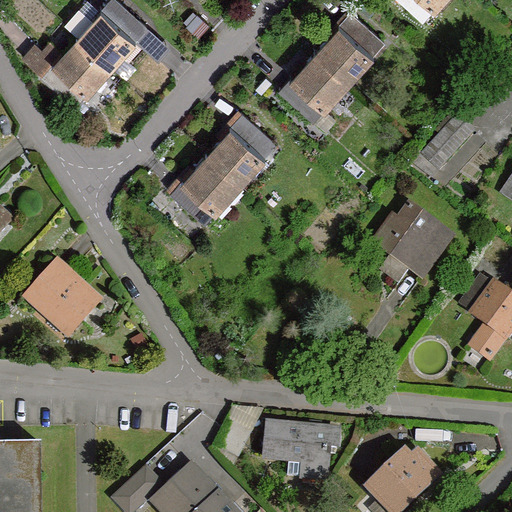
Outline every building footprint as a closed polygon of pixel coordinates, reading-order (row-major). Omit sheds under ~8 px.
[(108,0),(102,7),(104,9),(129,31),(138,20),(115,0),(108,0)] [(426,0),(404,0),(417,11),(426,0)] [(104,9),(80,36),(108,62),(133,35),(129,31),(104,9)] [(341,21),(343,23),(367,45),(377,34),(351,11),(341,21)] [(343,23),(319,50),(347,76),(372,49),(367,45),(343,23)] [(80,36),(55,63),(79,85),(83,90),(108,62),(80,36)] [(319,50),(294,77),(317,99),(322,104),(347,76),(319,50)] [(79,85),(55,63),(54,62),(43,73),(68,96),(79,85)] [(317,99),(294,77),(293,76),(282,87),(307,110),(317,99)] [(232,124),(234,125),(258,148),(268,136),(242,113),(232,124)] [(424,155),(440,168),(475,131),(459,117),(424,155)] [(234,125),(210,152),(238,179),(263,152),(258,148),(234,125)] [(210,152),(185,179),(208,202),(213,206),(238,179),(210,152)] [(511,175),(501,191),(511,198),(511,175)] [(208,202),(185,179),(184,178),(173,190),(198,213),(208,202)] [(391,215),(372,240),(422,276),(452,236),(406,203),(395,218),(391,215)] [(0,211),(0,235),(12,223),(0,211)] [(57,262),(25,297),(39,309),(44,304),(75,332),(102,302),(57,262)] [(511,332),(511,295),(496,284),(474,314),(486,324),(472,345),(492,360),(511,332)] [(235,406),(229,419),(253,431),(263,408),(235,406)] [(216,445),(240,456),(253,431),(229,419),(216,445)] [(338,431),(269,425),(267,457),(306,460),(304,476),(326,478),(329,447),(337,448),(338,431)] [(0,511),(40,511),(40,443),(0,444),(0,511)] [(406,452),(370,487),(394,511),(400,511),(433,481),(424,471),(431,465),(419,453),(412,459),(406,452)] [(235,511),(194,467),(156,502),(165,511),(235,511)] [(133,511),(163,485),(147,468),(116,498),(129,511),(133,511)]
